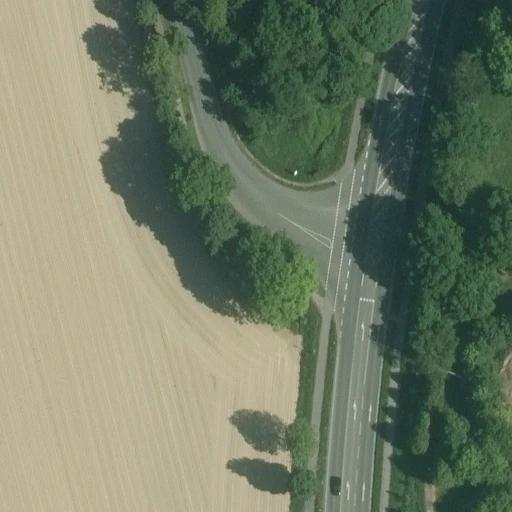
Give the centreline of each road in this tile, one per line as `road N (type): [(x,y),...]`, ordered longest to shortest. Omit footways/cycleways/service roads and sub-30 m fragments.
road 1 (residential): [(376,235),(342,230),(264,197),(211,142),(176,0)]
road 2 (primary): [(376,235),(350,511)]
road 3 (primary): [(424,0),(376,235)]
